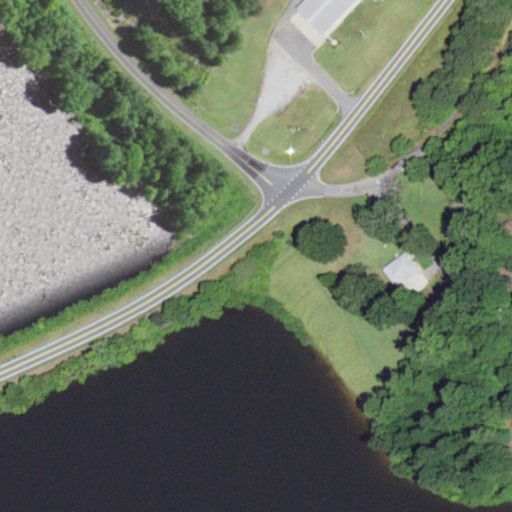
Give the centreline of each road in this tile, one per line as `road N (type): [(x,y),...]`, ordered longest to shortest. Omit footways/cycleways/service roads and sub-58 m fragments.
road 1 (tertiary): [(0,374),(152,302),(241,238),(318,161),(444,0)]
road 2 (residential): [(511,270),(428,154),(410,155),(351,189),(289,191)]
road 3 (residential): [(80,0),(142,75),(289,191)]
